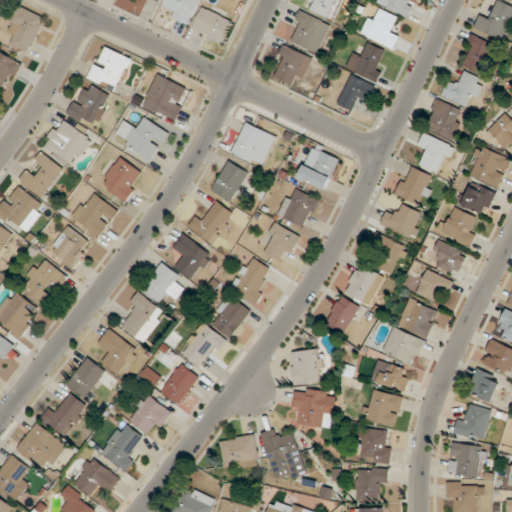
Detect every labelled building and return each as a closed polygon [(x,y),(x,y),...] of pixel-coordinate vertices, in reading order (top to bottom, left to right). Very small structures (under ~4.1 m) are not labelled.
[(173,6),(169,16),(189,24),(200,0),(165,0),(165,2),(173,6)] [(317,0),(313,9),(333,19),(341,0),(317,0)] [(415,0),(379,0),(378,4),(409,17),(415,0)] [(511,19),(511,5),(500,0),(499,0),(490,19),(482,15),(476,28),(502,40),(511,19)] [(46,17),(18,7),(9,32),(16,35),(12,45),(32,53),(46,17)] [(193,30),(225,44),(235,21),(202,8),(193,30)] [(393,47),(403,19),(381,10),(378,19),(369,16),(362,36),(393,47)] [(318,53),(331,24),(302,11),(289,39),(318,53)] [(482,73),(496,46),(474,35),(460,62),(482,73)] [(356,51),(347,68),(376,82),(390,53),(369,43),(364,54),(356,51)] [(115,93),(133,60),(106,46),(88,78),(115,93)] [(294,84),(297,76),(306,79),(313,56),(284,46),(274,77),(294,84)] [(0,86),(7,91),(22,63),(0,51),(0,86)] [(443,95),(471,109),(485,81),(466,71),(460,83),(452,78),(443,95)] [(177,121),(191,89),(157,74),(143,107),(177,121)] [(354,111),(361,98),(367,101),(375,86),(353,75),(339,104),(354,111)] [(71,114),(101,127),(114,96),(84,83),(71,114)] [(454,140),(466,112),(438,100),(426,128),(454,140)] [(490,130),(508,149),(511,145),(511,116),(509,113),(490,130)] [(170,135),(143,115),(136,125),(127,119),(115,136),(152,161),(170,135)] [(93,139),(62,118),(44,146),(74,167),(93,139)] [(278,137),(247,122),(233,153),(263,168),(278,137)] [(455,147),(431,135),(418,163),(443,175),(455,147)] [(511,159),(481,145),(468,173),(499,187),(511,159)] [(327,190),(341,159),(313,147),(300,178),(327,190)] [(43,199),(66,170),(43,151),(35,161),(42,167),(36,175),(29,170),(20,181),(43,199)] [(128,202),(146,173),(120,157),(102,185),(128,202)] [(213,191),(233,202),(250,172),(229,161),(213,191)] [(435,177),(409,166),(398,195),(424,206),(435,177)] [(496,193),(472,182),(462,205),(487,215),(496,193)] [(0,214),(26,235),(47,208),(19,185),(0,207),(0,214)] [(279,213),(303,229),(321,203),(297,187),(279,213)] [(73,217),(100,238),(120,211),(93,191),(73,217)] [(207,218),(200,213),(189,227),(213,245),(236,215),(220,202),(207,218)] [(400,212),(390,208),(382,226),(414,239),(425,214),(403,204),(400,212)] [(483,220),(455,206),(441,234),(470,248),(483,220)] [(0,252),(14,236),(0,223),(0,252)] [(284,254),(290,257),(301,237),(277,224),(262,251),(280,261),(284,254)] [(51,250),(74,269),(94,245),(70,226),(51,250)] [(408,248),(379,232),(370,247),(383,255),(378,265),(394,274),(408,248)] [(194,280),(213,254),(184,234),(172,251),(182,258),(175,267),(194,280)] [(469,254),(441,241),(431,262),(460,275),(469,254)] [(274,269),(251,257),(232,291),(254,304),(274,269)] [(23,286),(46,305),(68,276),(45,258),(23,286)] [(143,289),(160,303),(168,293),(176,299),(184,289),(176,282),(181,276),(164,263),(143,289)] [(370,306),(385,278),(361,264),(346,292),(370,306)] [(442,291),(448,294),(454,284),(432,269),(417,291),(435,302),(442,291)] [(36,307),(15,291),(0,309),(0,320),(23,338),(38,317),(32,313),(36,307)] [(136,310),(123,328),(144,343),(167,312),(140,292),(130,306),(136,310)] [(326,322),(344,333),(361,307),(343,295),(326,322)] [(214,327),(237,337),(250,307),(227,297),(214,327)] [(400,324),(430,337),(441,311),(411,298),(400,324)] [(505,338),(511,341),(511,311),(507,309),(499,326),(509,330),(505,338)] [(182,353),(199,365),(213,347),(221,352),(229,340),(204,322),(182,353)] [(427,342),(396,327),(384,351),(415,366),(427,342)] [(99,345),(108,352),(101,361),(121,376),(139,350),(110,329),(99,345)] [(16,346),(0,334),(0,357),(5,361),(16,346)] [(482,364),(508,377),(511,368),(511,348),(493,339),(482,364)] [(320,349),(291,353),(295,385),(324,381),(320,349)] [(107,373),(91,358),(68,383),(84,398),(107,373)] [(405,392),(413,371),(380,360),(373,381),(405,392)] [(162,391),(179,405),(201,378),(184,364),(162,391)] [(493,402),(504,379),(478,369),(468,392),(493,402)] [(332,429),(337,393),(295,387),(292,408),(301,409),(299,424),(332,429)] [(396,427),(405,398),(373,389),(364,418),(396,427)] [(89,407),(73,394),(58,412),(52,407),(43,418),(64,436),(89,407)] [(158,428),(172,416),(154,396),(131,417),(147,435),(157,426),(158,428)] [(494,410),(474,404),(471,416),(461,413),(455,433),(484,442),(494,410)] [(18,450),(47,472),(68,445),(39,422),(18,450)] [(102,454),(128,471),(139,455),(132,450),(143,435),(124,422),(102,454)] [(296,433),(283,436),(281,428),(263,433),(276,481),(307,472),(296,433)] [(393,431),(364,430),(362,461),(392,462),(393,431)] [(225,470),(260,466),(256,436),(221,440),(225,470)] [(450,474),(481,477),(484,446),(454,443),(450,474)] [(31,482),(23,476),(30,467),(14,455),(0,472),(0,487),(17,501),(31,482)] [(93,497),(103,488),(109,494),(122,481),(96,457),(74,479),(93,497)] [(359,501),(379,501),(379,488),(390,488),(390,468),(359,468),(359,501)] [(448,501),(457,501),(456,511),(482,511),(482,482),(448,482),(448,501)] [(212,511),(218,500),(186,486),(174,511),(212,511)] [(71,501),(64,511),(95,511),(99,506),(68,487),(63,496),(71,501)] [(0,511),(14,511),(16,509),(0,496),(0,511)] [(252,511),(253,508),(223,499),(219,511),(252,511)] [(315,511),(271,500),(267,511),(315,511)]
